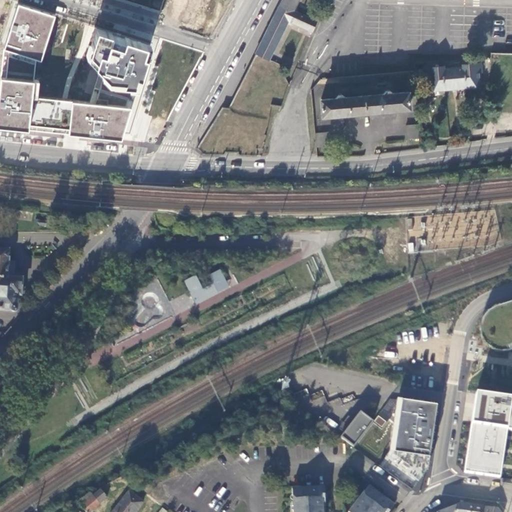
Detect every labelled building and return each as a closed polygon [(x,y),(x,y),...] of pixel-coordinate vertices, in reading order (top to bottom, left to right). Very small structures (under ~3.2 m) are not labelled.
[(268,60),(287,22),(311,32),(316,22),(293,10),(298,0),(284,0),(261,42),(255,54),(268,60)] [(144,43),(96,28),(86,56),(88,63),(99,76),(90,102),(36,98),(38,79),(34,79),(36,60),(41,62),(55,17),(17,4),(4,51),(0,91),(0,130),(123,142),(153,48),(144,43)] [(428,77),(430,90),(480,86),(479,73),(481,73),(480,63),(463,65),(463,67),(443,69),(443,66),(425,68),(426,77),(428,77)] [(321,100),(322,116),(410,108),(408,92),(393,93),(390,90),(386,91),(384,94),(346,97),(342,94),(338,95),(335,98),(321,100)] [(422,138),(421,124),(406,125),(407,139),(422,138)] [(315,133),(316,147),(330,146),(329,132),(315,133)] [(0,309),(12,311),(17,306),(18,295),(20,296),(22,280),(14,279),(16,262),(8,262),(9,251),(0,250),(0,309)] [(196,274),(184,280),(194,304),(229,288),(221,269),(199,280),(196,274)] [(509,351),(511,349),(511,301),(496,307),(491,309),(486,313),(483,317),(481,322),(480,327),(480,333),(481,338),(484,343),(488,347),(493,350),(498,352),(504,352),(509,351)] [(504,432),(511,433),(511,399),(467,392),(462,429),(455,471),(497,478),(504,432)] [(437,406),(408,401),(397,452),(382,468),(412,490),(428,469),(435,425),(437,406)] [(372,422),(358,413),(340,439),(353,448),(372,422)] [(377,415),(374,422),(383,426),(386,419),(377,415)] [(106,488),(111,494),(123,485),(118,479),(106,488)] [(321,487),(296,489),(296,491),(293,491),(293,511),(322,511),(322,499),(325,499),(325,490),(322,490),(321,487)] [(392,503),(372,488),(370,490),(367,489),(348,511),(389,511),(393,507),(390,505),(392,503)] [(90,493),(72,505),(77,509),(81,505),(86,511),(88,511),(107,498),(105,496),(107,494),(105,492),(104,494),(101,490),(93,496),(90,493)] [(134,511),(143,502),(130,491),(112,511),(134,511)] [(481,511),(483,507),(468,504),(462,503),(456,505),(453,511),(481,511)]
